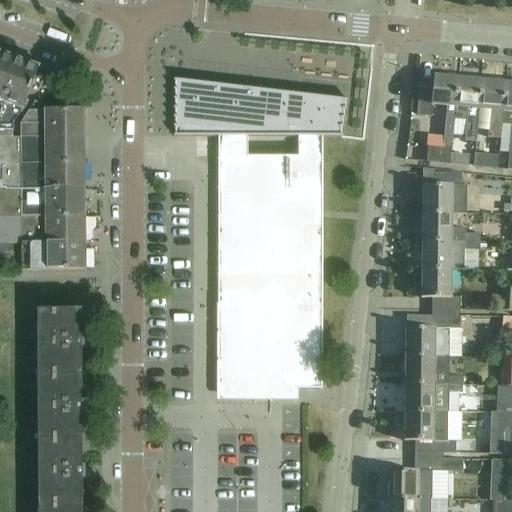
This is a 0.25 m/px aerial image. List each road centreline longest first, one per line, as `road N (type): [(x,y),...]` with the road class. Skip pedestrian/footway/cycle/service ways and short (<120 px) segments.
road 1 (residential): [(334,511),(393,30)]
road 2 (residential): [(132,511),(128,73)]
road 3 (residential): [(135,19),(185,9),(393,30)]
road 4 (residential): [(0,27),(128,73)]
